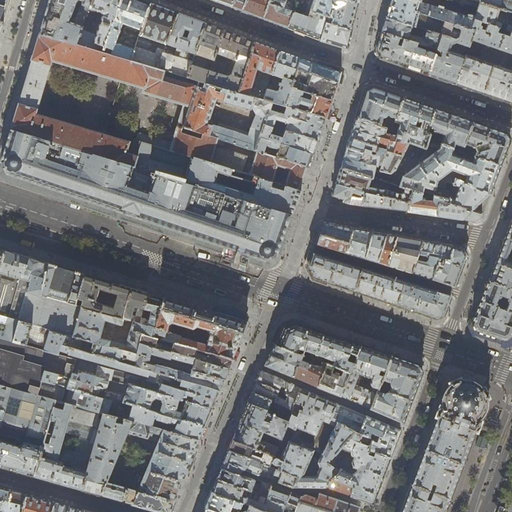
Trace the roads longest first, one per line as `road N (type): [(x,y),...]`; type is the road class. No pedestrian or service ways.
road 1 (secondary): [(0,200),(442,351)]
road 2 (residential): [(511,119),(181,0)]
road 3 (residential): [(313,209),(486,234)]
road 4 (residential): [(442,351),(382,511)]
road 5 (residential): [(486,234),(442,351)]
